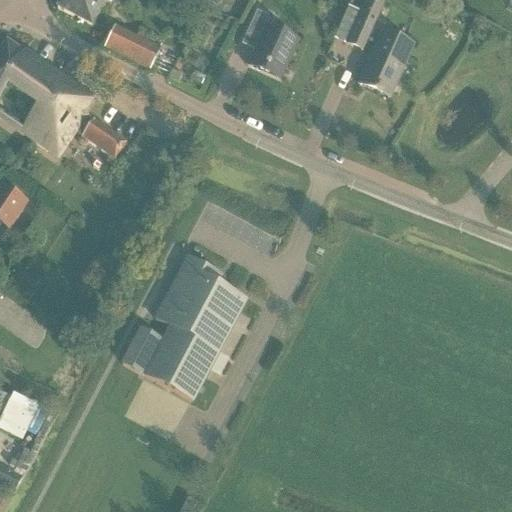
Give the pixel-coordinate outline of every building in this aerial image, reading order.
[(62,0),(57,9),(92,28),(107,0),(62,0)] [(258,44),(248,68),(280,83),(298,43),(266,28),(270,19),(257,13),(245,38),(258,44)] [(360,14),(346,46),(363,53),(377,21),(360,14)] [(106,49),(149,71),(159,52),(145,45),(150,36),(139,31),(135,40),(116,30),(106,49)] [(383,34),(359,88),(388,101),(412,47),(383,34)] [(94,122),(92,124),(86,119),(87,117),(83,115),(94,100),(26,53),(25,56),(7,44),(0,54),(0,120),(48,153),(65,129),(74,135),(76,133),(83,137),(81,139),(82,140),(83,139),(115,162),(126,145),(94,123),(95,122),(94,122)] [(114,93),(113,108),(130,110),(132,95),(114,93)] [(0,181),(0,226),(8,232),(30,198),(2,179),(0,181)] [(234,242),(270,257),(277,241),(241,226),(234,242)] [(156,323),(170,331),(145,380),(192,405),(205,380),(245,304),(214,287),(219,279),(188,262),(156,323)] [(4,289),(24,303),(32,290),(12,277),(4,289)] [(123,367),(142,377),(161,341),(142,331),(133,349),(123,367)] [(0,423),(12,396),(0,391),(0,423)] [(4,469),(0,475),(0,486),(13,494),(21,480),(4,469)]
